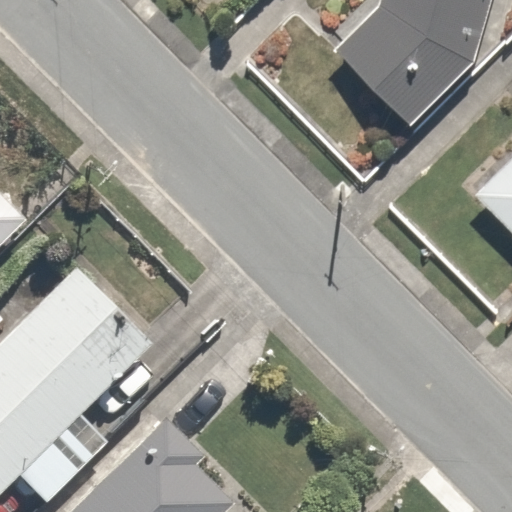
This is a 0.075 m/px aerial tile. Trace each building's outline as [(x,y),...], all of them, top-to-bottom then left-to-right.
[(402,107),(470,46),(484,0),(369,0),(334,31),(402,107)] [(511,148),(474,186),(511,224),(511,148)] [(0,224),(11,213),(0,201),(0,224)] [(0,476),(3,474),(31,501),(91,442),(70,419),(151,340),(69,256),(0,323),(0,476)] [(205,433),(179,406),(70,511),(213,511),(227,499),(183,455),(205,433)]
